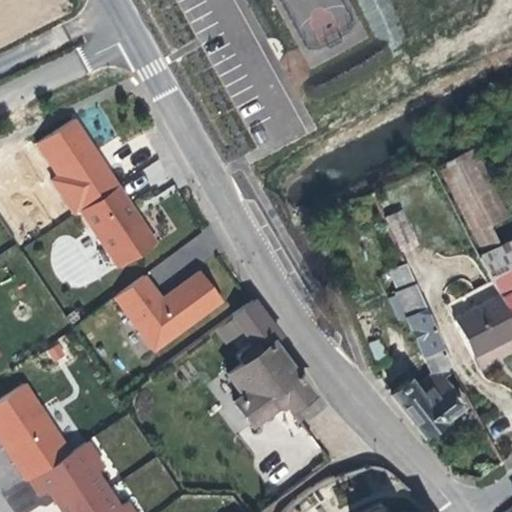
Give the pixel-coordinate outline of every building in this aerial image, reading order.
[(97,153),(73,118),(37,143),(59,176),(52,180),(75,213),(81,209),(118,185),(97,153)] [(481,255),(500,246),(489,225),(508,216),(474,147),(436,165),(481,255)] [(133,209),(118,185),(81,209),(118,268),(156,243),(133,209)] [(399,211),(384,218),(397,248),(413,241),(399,211)] [(511,239),(500,246),(481,255),(477,257),(489,281),(511,325),(511,239)] [(436,369),(448,364),(402,265),(388,272),(396,291),(391,293),(392,296),(387,298),(397,321),(403,318),(421,356),(428,352),(435,367),(436,369)] [(161,300),(143,276),(113,297),(152,351),(222,300),(205,278),(199,271),(161,300)] [(494,345),(511,335),(511,325),(489,281),(443,306),(470,358),(494,345)] [(279,337),(253,299),(233,314),(240,322),(236,325),(242,335),(247,332),(253,346),(236,355),(240,365),(279,337)] [(240,365),(228,372),(242,397),(235,404),(248,423),(281,401),(288,410),(311,393),(289,364),(273,344),(240,365)] [(439,378),(449,370),(450,369),(448,364),(436,369),(435,367),(412,385),(418,393),(439,378)] [(400,386),(388,394),(421,435),(460,405),(439,378),(418,393),(412,385),(400,386)] [(66,452),(22,386),(0,400),(0,443),(2,446),(24,481),(66,452)] [(288,410),(281,401),(272,408),(274,411),(283,413),(288,410)] [(58,511),(53,500),(29,511),(58,511)]
